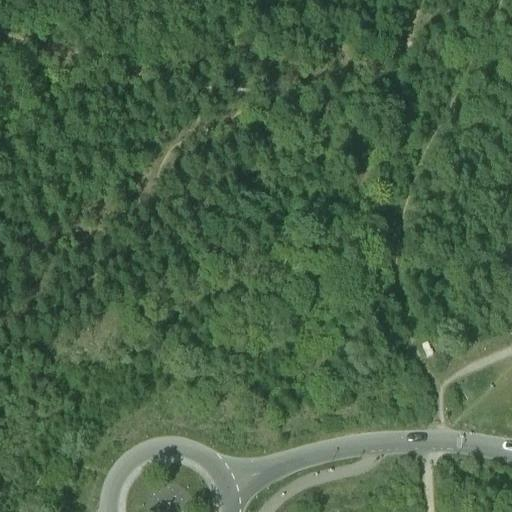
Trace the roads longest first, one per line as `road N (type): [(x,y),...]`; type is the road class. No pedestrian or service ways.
road 1 (unknown): [(0,39),(65,46),(106,74),(194,86),(312,83),(355,72),(471,0)]
road 2 (unclassified): [(511,452),(435,440),(380,443),(228,480)]
road 3 (unclassified): [(228,480),(197,449),(154,444),(117,469),(105,511)]
